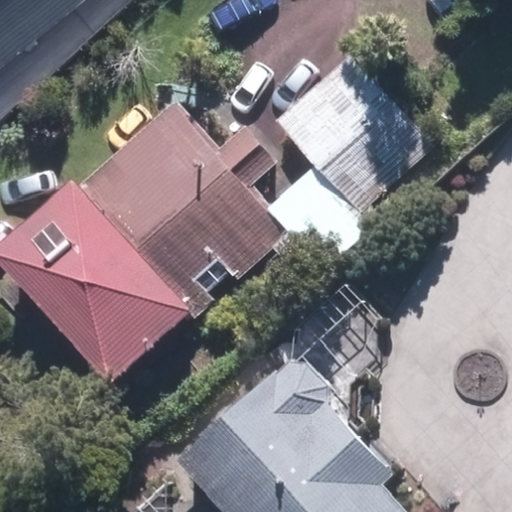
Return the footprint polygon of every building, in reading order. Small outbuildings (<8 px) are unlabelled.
[(0,0),(0,77),(94,0),(0,0)] [(448,138),(365,52),(291,122),(375,208),(448,138)] [(244,277),(302,229),(263,183),(292,159),(263,124),(233,150),(195,104),(23,246),(134,381),(229,302),(219,289),(240,272),(244,277)] [(329,167),(288,205),(307,226),(287,245),(322,282),(383,226),(329,167)] [(310,318),(310,350),(190,448),(241,511),(420,511),(394,484),(407,472),(346,405),(366,386),(371,313),(372,288),(347,285),(310,318)]
